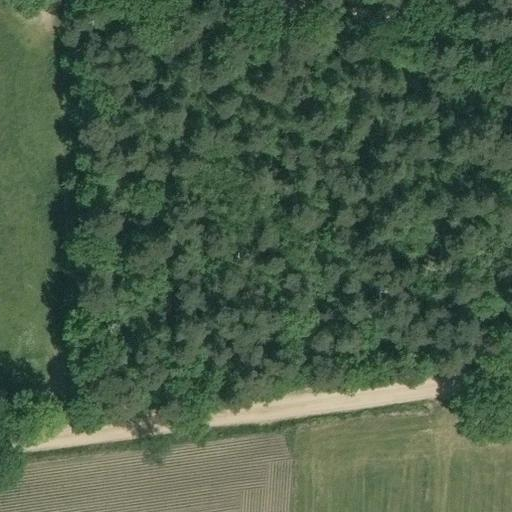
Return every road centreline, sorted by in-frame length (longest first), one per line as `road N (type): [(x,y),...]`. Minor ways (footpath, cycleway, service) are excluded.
road 1 (track): [(82,0),(71,390),(80,435)]
road 2 (track): [(511,376),(80,435)]
road 3 (track): [(269,0),(511,39)]
